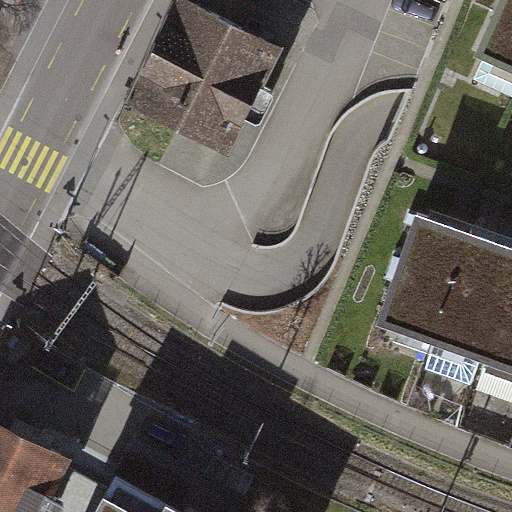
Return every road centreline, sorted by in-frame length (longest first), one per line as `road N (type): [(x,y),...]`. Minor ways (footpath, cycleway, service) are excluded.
road 1 (residential): [(44,130),(196,237),(252,218),(352,0)]
road 2 (tertiary): [(44,130),(105,13)]
